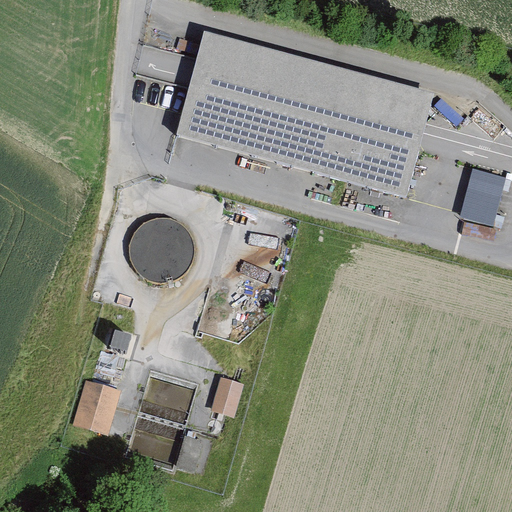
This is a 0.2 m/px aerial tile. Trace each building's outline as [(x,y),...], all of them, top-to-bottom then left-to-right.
[(434,99),(206,38),(178,142),(405,203),(434,99)] [(461,216),(494,225),(507,176),(473,167),(461,216)] [(183,216),(129,229),(142,281),(196,268),(183,216)] [(125,352),(131,338),(113,330),(107,344),(125,352)] [(87,380),(74,422),(109,432),(121,390),(87,380)] [(222,382),(213,414),(235,420),(244,388),(222,382)] [(204,473),(213,440),(186,433),(177,466),(204,473)]
